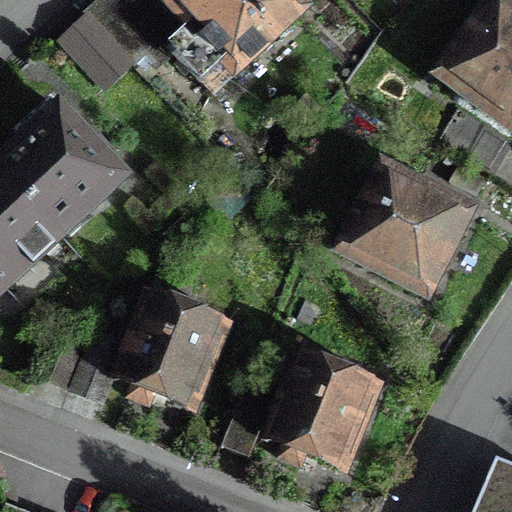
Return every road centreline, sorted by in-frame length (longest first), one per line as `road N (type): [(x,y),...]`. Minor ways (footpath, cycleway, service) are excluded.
road 1 (residential): [(0,424),(228,511)]
road 2 (residential): [(427,511),(448,463),(511,364)]
